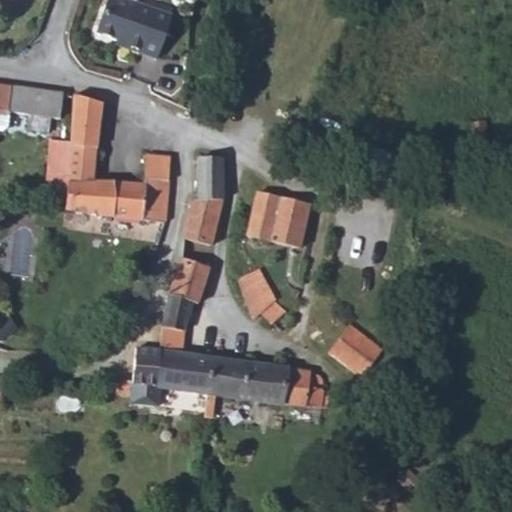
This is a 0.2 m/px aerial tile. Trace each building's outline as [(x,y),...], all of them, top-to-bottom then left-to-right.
[(122,45),(155,56),(169,13),(130,0),(104,0),(94,31),(123,41),(122,45)] [(1,81),(0,91),(0,107),(6,109),(8,107),(57,118),(63,93),(1,81)] [(65,190),(63,209),(162,222),(167,178),(141,176),(141,183),(94,179),(95,148),(102,102),(73,91),(70,140),(72,140),(68,190),(65,190)] [(52,188),(65,190),(68,190),(72,140),(70,140),(50,138),(46,178),(53,180),(52,188)] [(144,153),(141,176),(167,178),(169,155),(144,153)] [(191,197),(181,237),(211,244),(221,197),(220,157),(195,157),(195,197),(191,197)] [(309,203),(258,190),(246,234),(297,247),(309,203)] [(180,256),(167,292),(189,301),(195,304),(208,267),(180,256)] [(259,266),(239,276),(253,317),(261,312),(272,323),(284,311),(274,300),(275,298),(259,266)] [(158,347),(155,385),(209,393),(212,356),(181,351),(189,301),(167,292),(160,329),(158,347)] [(350,325),(329,352),(363,378),(383,350),(350,325)] [(212,356),(209,393),(268,402),(287,404),(320,407),(323,389),(320,387),(322,375),(290,368),(212,356)]
